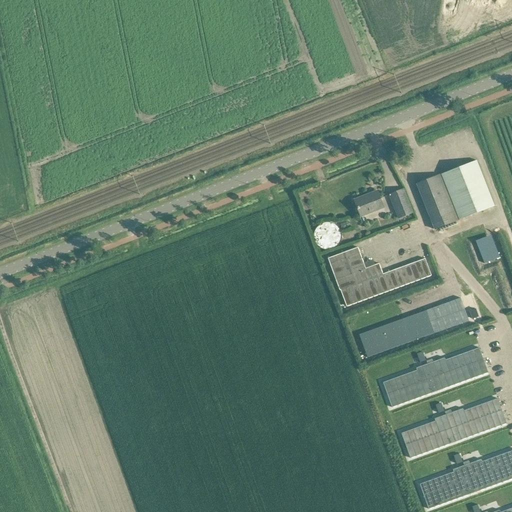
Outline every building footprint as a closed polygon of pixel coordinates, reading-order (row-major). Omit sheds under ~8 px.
[(417,184),(420,193),(435,230),(495,206),(477,160),(417,184)] [(404,189),(389,195),(400,223),(414,217),(404,189)] [(361,216),(383,207),(377,191),(355,200),(361,216)] [(486,237),(475,241),(484,264),(494,260),(486,237)] [(431,276),(425,259),(383,274),(379,263),(366,268),(358,247),(328,258),(340,290),(347,307),(431,276)] [(359,335),(367,357),(468,321),(460,299),(359,335)] [(479,299),(475,301),(481,314),(486,312),(479,299)] [(392,408),(488,373),(479,348),(445,360),(445,358),(416,368),(417,370),(383,383),(392,408)] [(507,424),(498,398),(464,411),(463,409),(434,419),(435,421),(401,433),(410,458),(507,424)] [(511,479),(511,450),(482,462),(481,459),(453,470),(453,472),(420,484),(429,509),(511,479)]
